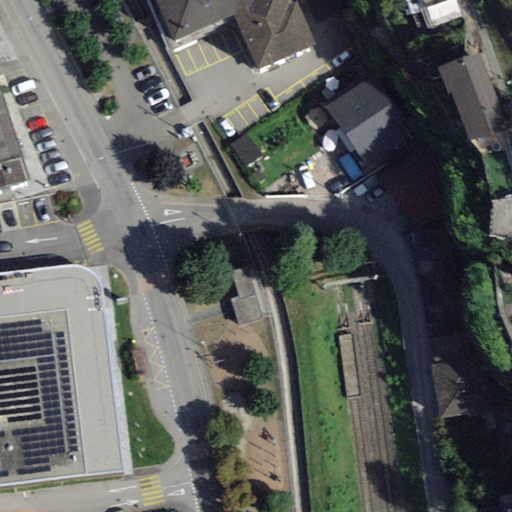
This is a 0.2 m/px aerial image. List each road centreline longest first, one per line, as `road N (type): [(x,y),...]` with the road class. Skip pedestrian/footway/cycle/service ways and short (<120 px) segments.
road 1 (unclassified): [(132,226),(322,219),(383,242),(409,294),(438,511)]
road 2 (tertiary): [(216,511),(172,331),(132,226)]
road 3 (residential): [(90,0),(138,124),(129,144),(99,157)]
road 4 (tertiary): [(99,157),(19,0)]
road 5 (residential): [(467,0),(511,118)]
